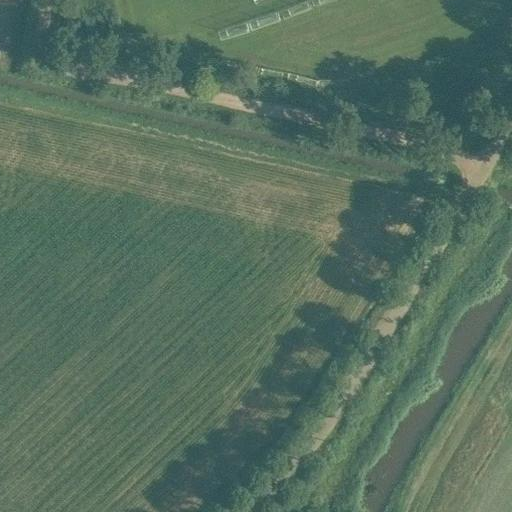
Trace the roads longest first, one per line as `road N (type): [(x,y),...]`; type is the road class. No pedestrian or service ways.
road 1 (track): [(479,166),(20,55),(28,0)]
road 2 (unclassified): [(240,511),(346,389),(511,112)]
